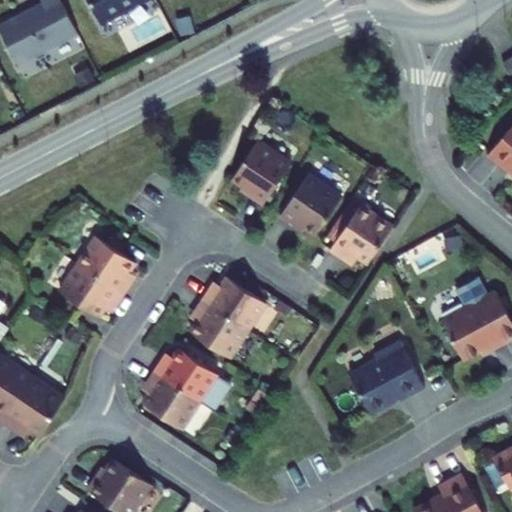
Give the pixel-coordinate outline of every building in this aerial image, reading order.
[(78,33),(60,0),(41,0),(42,2),(0,24),(0,29),(18,64),(78,33)] [(89,0),(101,23),(145,0),(89,0)] [(511,55),(501,61),(509,74),(511,72),(511,55)] [(511,124),(489,152),(511,170),(511,124)] [(300,159),(267,139),(242,177),(259,189),(256,193),(271,203),(300,159)] [(318,171),(289,217),(306,227),(309,223),(327,235),(353,194),(318,171)] [(356,249),(375,261),(401,222),(368,201),(338,247),(351,255),(356,249)] [(100,242),(82,268),(128,299),(136,286),(129,282),(138,268),(100,242)] [(128,299),(82,268),(64,295),(103,321),(112,308),(119,312),(128,299)] [(217,289),(206,304),(249,334),(267,308),(230,283),(222,293),(217,289)] [(463,312),(440,325),(462,367),(488,353),(491,358),(511,345),(511,332),(492,297),(484,301),(475,283),(453,295),(463,312)] [(232,360),(249,334),(206,304),(197,319),(204,324),(195,335),(232,360)] [(364,413),(390,399),(393,404),(421,389),(396,342),(370,356),(373,361),(344,376),(364,413)] [(168,362),(159,376),(202,405),(220,379),(183,354),(174,367),(168,362)] [(0,423),(1,424),(32,378),(0,356),(0,423)] [(185,431),(202,405),(159,376),(150,389),(157,394),(148,406),(185,431)] [(32,378),(1,424),(14,434),(19,426),(40,440),(67,402),(32,378)] [(511,452),(492,463),(505,489),(511,485),(511,452)] [(133,511),(150,486),(113,461),(101,480),(97,478),(88,492),(118,511),(133,511)] [(483,511),(465,477),(442,490),(446,498),(419,511),(483,511)]
